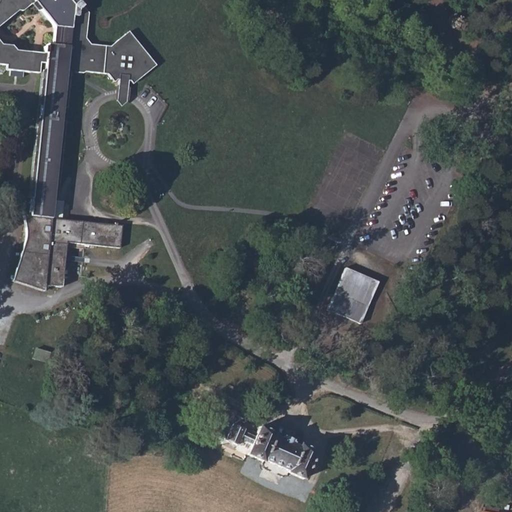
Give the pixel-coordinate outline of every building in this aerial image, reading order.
[(31,210),(24,210),(25,217),(26,224),(25,234),(22,246),(14,274),(44,278),(63,280),(67,237),(121,241),(123,218),(62,213),(64,195),(54,193),(67,67),(66,67),(66,62),(74,63),(74,65),(84,65),(84,64),(106,65),(114,74),(119,73),(118,75),(126,76),(128,73),(133,77),(157,56),(128,22),(110,36),(90,35),(86,30),(88,4),(84,0),(0,0),(0,55),(4,55),(5,62),(39,64),(39,55),(46,55),(31,210)] [(126,76),(118,75),(116,92),(121,98),(125,93),(126,76)] [(375,285),(343,270),(327,311),(358,323),(375,285)] [(64,347),(50,343),(47,354),(61,357),(64,347)] [(237,446),(239,441),(243,431),(244,427),(242,423),(239,421),(234,420),(230,426),(225,441),(237,446)] [(243,431),(239,441),(251,446),(246,455),(262,462),(263,460),(289,471),(288,473),(303,479),(315,452),(300,445),(298,448),(290,444),(292,442),(281,437),(280,440),(273,436),(274,435),(259,428),(255,436),(243,431)]
